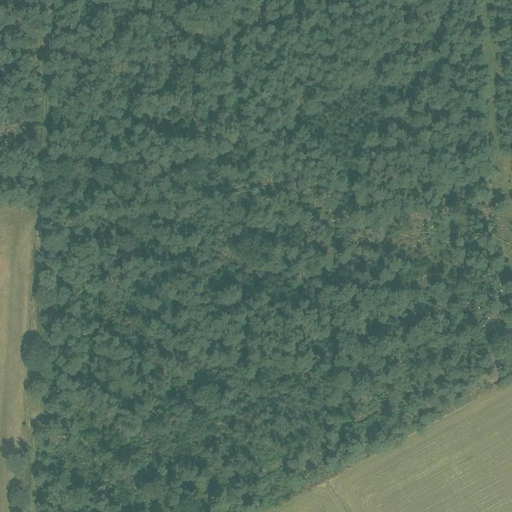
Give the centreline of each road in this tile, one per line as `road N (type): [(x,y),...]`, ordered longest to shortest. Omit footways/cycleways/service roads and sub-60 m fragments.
road 1 (track): [(46,0),(28,511)]
road 2 (track): [(218,511),(511,348)]
